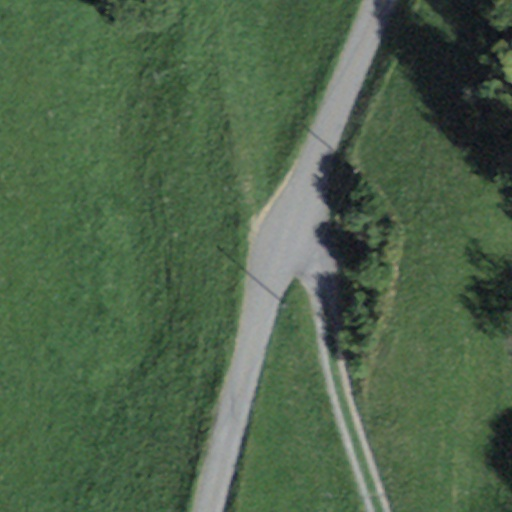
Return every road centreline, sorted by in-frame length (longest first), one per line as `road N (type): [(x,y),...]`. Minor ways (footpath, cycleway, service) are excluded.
road 1 (unclassified): [(209,511),(270,282),(382,0)]
road 2 (track): [(384,511),(342,384),(323,253),(316,240),(289,227)]
